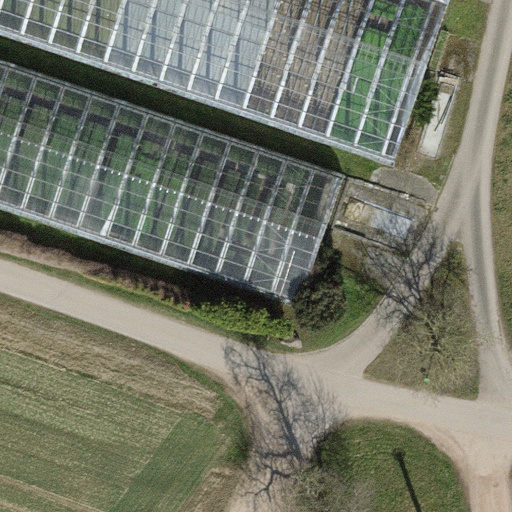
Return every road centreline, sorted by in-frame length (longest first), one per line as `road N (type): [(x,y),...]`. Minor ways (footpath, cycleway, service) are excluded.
road 1 (track): [(0,267),(331,390),(511,421)]
road 2 (track): [(504,0),(468,172),(331,390)]
road 3 (track): [(498,511),(497,418),(468,172)]
road 4 (track): [(246,511),(331,390)]
